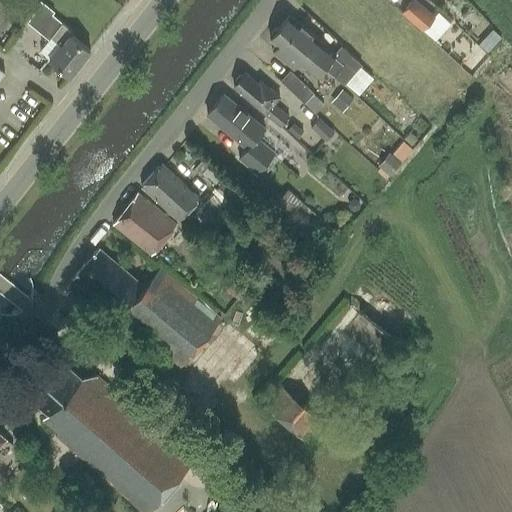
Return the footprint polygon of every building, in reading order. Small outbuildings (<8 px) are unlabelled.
[(50,59),(67,74),(70,76),(90,51),(87,48),(85,47),(86,45),(73,34),(75,31),(54,15),(57,12),(41,0),(34,0),(22,16),(51,39),(40,51),(50,59)] [(415,0),(403,14),(423,31),(424,30),(435,17),(415,0)] [(341,47),(335,53),(290,15),(280,27),(318,59),(322,55),(329,61),(334,56),(344,64),(339,70),(341,72),(339,74),(348,82),(362,65),(341,47)] [(484,33),(498,47),(508,36),(494,23),(484,33)] [(345,85),(348,82),(339,74),(341,72),(339,70),(344,64),(334,56),(329,61),(322,55),(318,59),(280,27),(270,39),(280,47),(278,50),(296,65),(299,62),(317,77),(325,67),(345,85)] [(281,83),(304,104),(314,93),(291,72),(281,83)] [(245,73),(234,87),(282,126),(289,116),(274,103),(280,95),(261,80),(259,83),(245,73)] [(257,175),(274,153),(256,138),(265,128),(224,94),(207,114),(247,146),(237,159),(257,175)] [(312,128),(326,141),(335,131),(320,118),(312,128)] [(303,132),(294,124),(289,130),(298,138),(303,132)] [(402,162),(412,150),(403,142),(393,154),(402,162)] [(390,176),(401,163),(392,155),(381,168),(390,176)] [(203,159),(195,168),(202,175),(210,165),(203,159)] [(162,164),(141,186),(179,220),(198,198),(162,164)] [(288,189),(273,206),(320,249),(336,232),(288,189)] [(137,192),(113,223),(151,254),(175,225),(137,192)] [(213,231),(223,219),(205,203),(195,214),(213,231)] [(98,248),(74,277),(181,366),(221,319),(160,268),(144,287),(98,248)] [(54,353),(22,389),(48,412),(43,418),(58,431),(55,434),(143,511),(147,511),(193,461),(96,375),(95,377),(80,376),(54,353)] [(320,389),(292,404),(310,439),(338,425),(320,389)]
